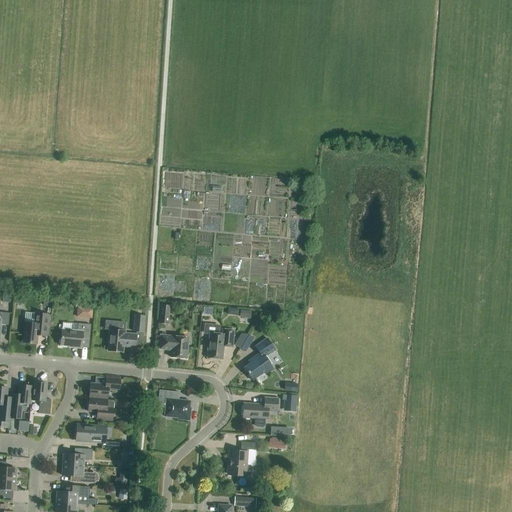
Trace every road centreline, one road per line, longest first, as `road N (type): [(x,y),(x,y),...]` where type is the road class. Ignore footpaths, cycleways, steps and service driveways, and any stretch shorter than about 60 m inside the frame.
road 1 (residential): [(71,367),(217,386),(222,412),(169,464),(164,511)]
road 2 (residential): [(32,511),(37,458),(68,396),(71,367)]
